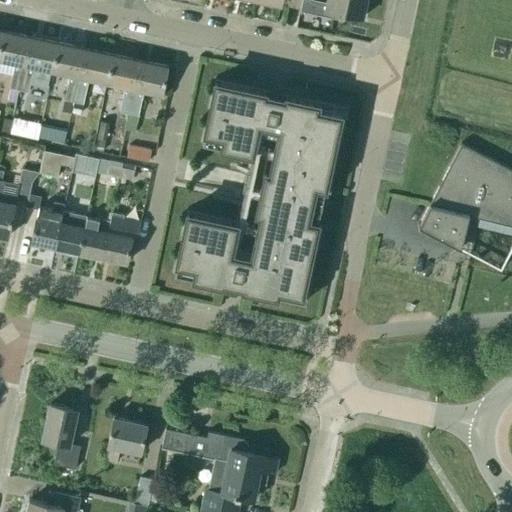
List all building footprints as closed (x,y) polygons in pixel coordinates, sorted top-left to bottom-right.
[(302,0),(288,0),(287,6),(301,10),(302,0)] [(362,18),(365,0),(326,0),(326,3),(310,0),(308,0),(306,12),(325,16),(326,11),(362,18)] [(18,90),(19,91),(19,90),(30,37),(3,31),(0,43),(0,59),(14,63),(9,89),(10,89),(18,90)] [(58,43),(30,37),(19,90),(19,91),(17,97),(26,99),(27,93),(28,93),(32,76),(33,77),(35,67),(52,71),(58,43)] [(64,100),(74,101),(85,49),(58,43),(52,71),(69,75),(64,100)] [(83,103),(86,88),(87,79),(107,83),(113,55),(85,49),(74,101),(83,103)] [(119,111),(127,113),(129,113),(140,61),(113,55),(107,83),(124,86),(119,111)] [(129,113),(127,113),(123,130),(134,132),(137,115),(143,90),(162,95),(168,67),(140,61),(129,113)] [(174,272),(305,301),(347,110),(216,81),(202,143),(249,153),(234,220),(187,210),(174,272)] [(10,89),(7,101),(15,103),(18,90),(10,89)] [(70,113),(72,101),(64,100),(62,112),(70,113)] [(82,104),(74,102),(72,113),(80,114),(82,104)] [(101,116),(110,118),(112,107),(103,105),(101,116)] [(4,126),(65,138),(68,124),(7,112),(4,126)] [(109,123),(100,122),(97,138),(95,150),(103,152),(109,123)] [(511,225),(511,169),(461,143),(430,201),(417,226),(460,249),(468,216),(473,217),(511,225)] [(150,150),(128,146),(126,158),(148,161),(150,150)] [(38,173),(39,173),(56,177),(59,165),(71,167),(73,157),(43,151),(38,172),(38,173)] [(73,157),(71,167),(95,172),(98,158),(86,156),(85,160),(73,157)] [(121,163),(98,158),(95,172),(118,177),(121,163)] [(134,166),(121,163),(118,177),(132,180),(133,170),(134,166)] [(38,173),(38,172),(22,169),(14,204),(26,207),(26,206),(28,194),(31,182),(39,173),(38,173)] [(0,235),(7,237),(14,204),(0,200),(0,192),(2,181),(1,181),(0,180),(0,235)] [(38,209),(30,242),(54,247),(62,211),(64,204),(53,202),(52,210),(38,207),(40,197),(28,194),(26,206),(38,209)] [(76,214),(62,211),(54,247),(78,252),(85,217),(76,215),(76,214)] [(109,222),(101,257),(126,263),(130,242),(135,243),(138,232),(141,219),(139,218),(139,222),(122,218),(123,215),(111,212),(109,222)] [(109,222),(85,217),(78,252),(101,257),(109,222)] [(75,469),(80,446),(69,443),(76,409),(50,403),(42,440),(58,443),(53,464),(75,469)] [(140,452),(146,424),(113,417),(107,445),(108,445),(105,459),(116,462),(119,448),(140,452)] [(274,473),(277,458),(231,448),(233,437),(207,431),(206,437),(164,428),(160,447),(227,461),(220,492),(205,488),(201,510),(208,511),(236,511),(240,497),(253,500),(259,470),(274,473)] [(152,480),(139,477),(133,502),(147,505),(152,480)] [(166,488),(153,485),(149,500),(162,503),(166,488)] [(26,511),(83,511),(77,511),(80,498),(53,492),(50,505),(29,500),(26,511)]
